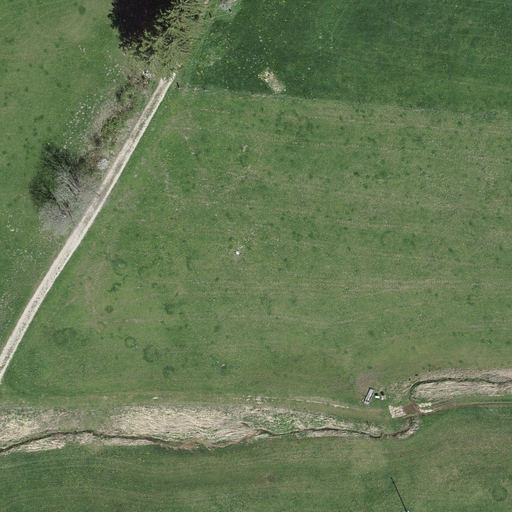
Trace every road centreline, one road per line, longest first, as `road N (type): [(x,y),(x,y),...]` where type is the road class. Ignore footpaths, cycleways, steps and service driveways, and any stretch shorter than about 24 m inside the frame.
road 1 (track): [(511,402),(459,401),(378,417),(245,404),(31,401),(0,387)]
road 2 (track): [(204,0),(0,379)]
